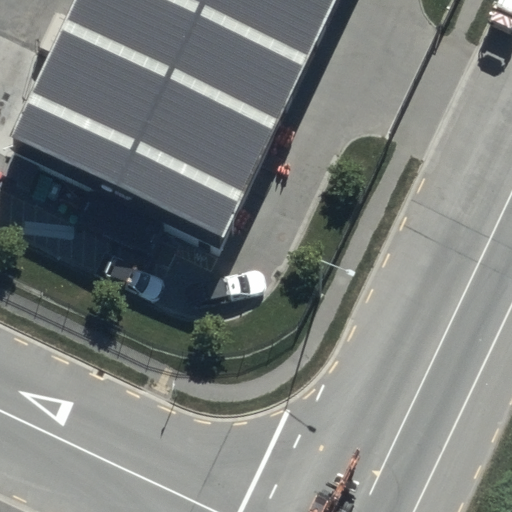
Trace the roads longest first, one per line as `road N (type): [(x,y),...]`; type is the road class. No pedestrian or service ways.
road 1 (tertiary): [(511,185),(358,511)]
road 2 (unclassified): [(216,511),(0,409)]
